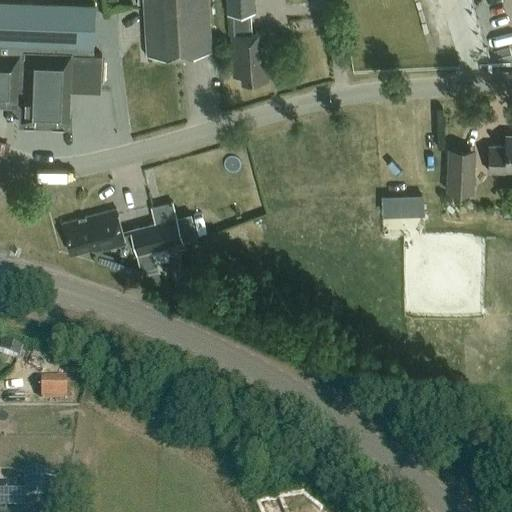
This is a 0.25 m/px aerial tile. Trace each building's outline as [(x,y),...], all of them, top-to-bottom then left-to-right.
[(142,0),(147,56),(212,51),(207,0),(142,0)] [(241,76),(242,82),(268,80),(264,32),(250,32),(249,12),(253,12),(251,0),(226,0),(229,35),(231,34),(234,77),(241,76)] [(0,98),(18,99),(24,106),(23,119),(68,120),(69,90),(100,91),(102,54),(93,54),(95,5),(0,1),(0,98)] [(511,174),(511,137),(503,137),(502,149),(485,148),(484,175),(502,176),(502,173),(511,174)] [(448,149),(446,191),(473,193),(475,150),(448,149)] [(465,218),(465,203),(446,203),(446,218),(465,218)] [(115,210),(61,224),(69,254),(91,248),(91,251),(100,248),(101,251),(124,245),(115,210)] [(130,230),(136,255),(152,251),(182,243),(176,219),(130,230)] [(157,269),(152,251),(136,255),(141,273),(157,269)] [(0,352),(18,358),(21,348),(3,342),(0,352)] [(42,401),(67,400),(66,380),(42,381),(42,401)] [(25,474),(25,493),(25,510),(72,510),(72,482),(47,482),(47,474),(25,474)]
